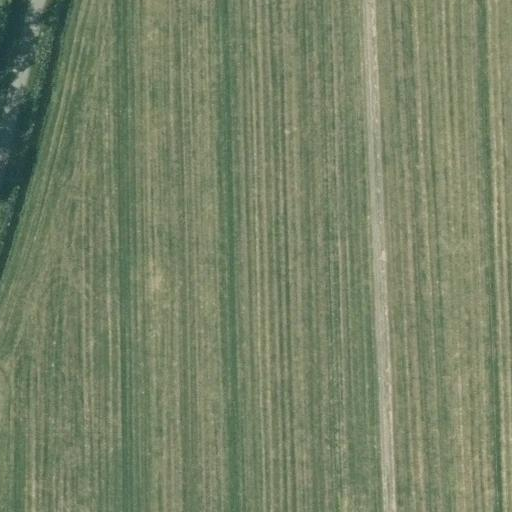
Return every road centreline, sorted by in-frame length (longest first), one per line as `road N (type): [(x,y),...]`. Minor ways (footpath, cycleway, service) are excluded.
road 1 (track): [(371,0),(386,511)]
road 2 (unclassified): [(0,157),(37,0)]
